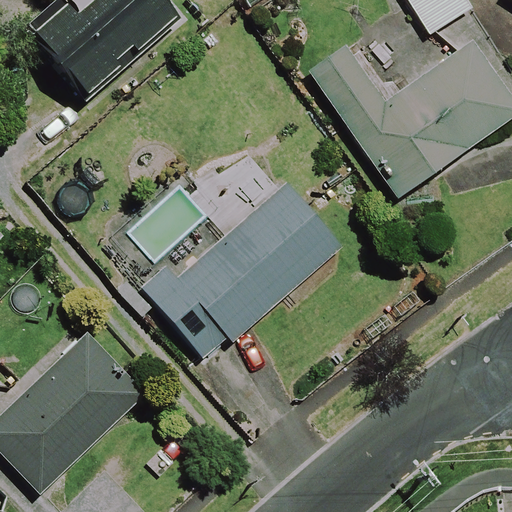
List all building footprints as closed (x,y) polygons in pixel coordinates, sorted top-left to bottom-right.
[(167,24),(146,0),(72,0),(23,43),(77,104),(167,24)] [(391,0),(419,44),(466,15),(456,0),(391,0)] [(511,0),(503,0),(502,3),(511,9),(511,0)] [(511,117),(511,114),(464,48),(378,110),(338,54),(303,79),(392,203),(511,117)] [(332,254),(278,192),(176,281),(166,269),(137,295),(201,368),(332,254)] [(137,401),(80,341),(0,415),(0,464),(33,499),(137,401)] [(142,511),(127,492),(100,511),(142,511)]
